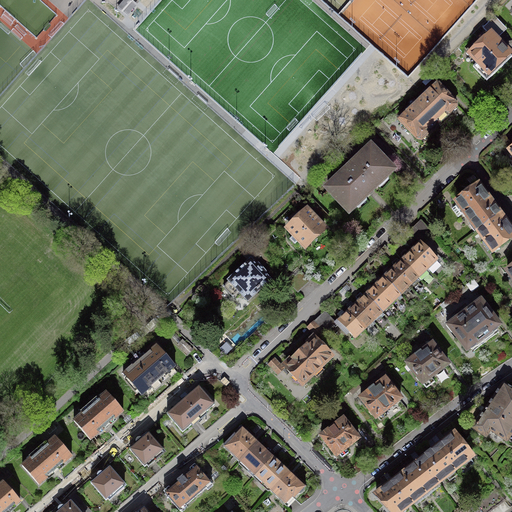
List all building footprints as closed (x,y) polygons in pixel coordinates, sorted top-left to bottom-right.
[(130,0),(125,0),(118,8),(126,16),(136,5),(130,0)] [(473,66),(487,81),(511,56),(498,41),(494,38),(505,28),(495,17),(483,28),(489,33),(492,35),(480,46),(476,41),(467,50),(471,54),(471,55),(478,62),(473,66)] [(399,120),(417,139),(421,140),(429,133),(428,130),(437,122),(446,113),(449,114),(456,107),(456,103),(437,83),(416,103),(415,101),(414,101),(409,105),(409,106),(411,108),(399,120)] [(328,189),(349,212),(372,190),(392,171),(371,148),(370,149),(372,150),(353,168),(352,166),(346,171),(348,173),(330,190),(328,189)] [(477,231),(500,214),(489,200),(479,186),(456,203),(458,205),(452,209),(458,217),(464,213),(477,231)] [(305,247),(324,229),(307,211),(302,216),(300,214),(296,217),(292,221),(294,223),(288,229),(305,247)] [(477,231),(493,252),(511,237),(511,230),(503,218),(500,214),(477,231)] [(432,232),(420,221),(409,231),(415,238),(420,243),(420,242),(421,243),(432,232)] [(413,249),(411,251),(428,269),(438,260),(421,243),(420,242),(420,243),(417,245),(415,242),(413,244),(410,246),(413,249)] [(229,282),(223,287),(233,297),(238,291),(248,301),(270,281),(264,274),(265,273),(262,269),(259,266),(260,265),(262,266),(268,260),(254,246),(243,255),(249,262),(229,281),(229,282)] [(411,251),(408,253),(406,251),(404,253),(401,255),(404,258),(402,260),(419,278),(421,280),(427,274),(425,272),(428,269),(411,251)] [(511,278),(511,252),(498,263),(505,273),(507,272),(511,278)] [(395,266),(393,268),(410,287),(419,278),(402,260),(399,262),(397,259),(395,261),(392,264),(395,266)] [(401,295),(410,287),(393,268),(390,271),(388,268),(386,270),(383,272),(386,275),(384,277),(401,295)] [(293,274),(286,280),(297,292),(303,286),(309,280),(301,271),(295,277),(293,274)] [(377,283),(374,286),(392,304),(401,295),(384,277),(381,279),(379,277),(376,279),(374,281),(377,283)] [(392,304),(374,286),(372,288),(370,285),(367,287),(365,289),(368,292),(365,294),(383,313),(392,304)] [(383,313),(365,294),(363,296),(361,294),(358,296),(356,298),(359,301),(356,303),(374,321),(383,313)] [(499,325),(481,301),(468,311),(465,308),(463,310),(460,312),(462,316),(449,325),(467,350),(469,348),(472,349),(475,346),(476,343),(491,332),(493,332),(497,329),(498,327),(499,325)] [(350,309),(347,311),(365,330),(374,321),(356,303),(354,305),(352,302),(349,304),(347,307),(350,309)] [(319,317),(314,322),(324,333),(325,334),(336,323),(325,311),(319,317)] [(365,330),(347,311),(345,314),(343,311),(340,313),(338,315),(341,318),(338,320),(355,339),(365,330)] [(324,333),(314,322),(311,325),(308,328),(318,339),(324,333)] [(330,357),(313,339),(299,352),(286,365),(283,368),(275,359),(269,365),(278,375),(284,369),(284,368),(286,366),(295,375),(294,376),(294,380),(296,382),(300,382),(301,381),(303,383),(330,357)] [(183,340),(177,345),(188,355),(191,352),(193,350),(183,340)] [(448,365),(432,344),(422,352),(421,351),(418,354),(415,356),(416,357),(407,363),(416,375),(416,378),(418,381),(421,381),(423,383),(426,388),(435,382),(431,377),(448,365)] [(146,354),(123,374),(142,396),(175,367),(156,345),(146,354)] [(401,399),(385,379),(375,387),(374,386),(371,388),(368,390),(369,392),(361,398),(369,409),(369,412),(371,415),(374,415),(376,418),(401,399)] [(511,438),(511,389),(504,384),(487,410),(486,409),(485,410),(484,412),(485,412),(474,428),(486,435),(490,428),(510,442),(511,438)] [(181,402),(167,414),(183,432),(197,420),(196,418),(199,416),(200,417),(215,405),(199,386),(185,398),(182,400),(180,402),(181,402)] [(74,421),(90,440),(107,426),(123,412),(107,393),(74,421)] [(345,410),(339,403),(327,415),(329,418),(332,421),(345,410)] [(358,439),(343,419),(332,428),(321,436),(323,439),(323,441),(325,444),(328,444),(336,456),(339,454),(342,458),(349,453),(345,449),(358,439)] [(223,447),(239,462),(258,442),(255,439),(242,427),(235,435),(234,434),(223,446),(224,446),(223,447)] [(140,439),(130,447),(146,464),(164,448),(149,431),(140,439)] [(442,444),(438,447),(455,470),(472,457),(454,434),(448,439),(448,438),(445,441),(441,443),(442,444)] [(22,466),(39,485),(55,471),(72,456),(55,438),(22,466)] [(258,442),(239,462),(241,461),(256,475),(273,456),(261,444),(258,442)] [(455,470),(438,447),(432,451),(431,450),(427,452),(424,455),(426,456),(421,460),(439,482),(446,477),(450,481),(457,475),(454,471),(455,471),(454,470),(455,470)] [(270,491),(289,471),(286,468),(273,456),(256,475),(271,489),(270,491)] [(439,482),(421,460),(408,470),(395,480),(412,503),(439,482)] [(100,473),(90,481),(105,499),(124,483),(110,465),(100,473)] [(182,478),(166,492),(181,508),(212,481),(197,465),(182,478)] [(292,474),(289,471),(270,491),(285,506),(293,498),(294,499),(306,487),(292,474)] [(0,481),(0,511),(7,511),(21,501),(12,490),(2,480),(0,481)] [(400,511),(412,503),(395,480),(390,484),(390,483),(387,485),(384,488),(376,494),(392,511),(400,511)] [(476,503),(482,511),(489,511),(495,508),(505,500),(495,488),(476,503)] [(61,508),(55,511),(81,511),(70,499),(61,508)] [(463,511),(482,511),(476,503),(463,511)]
